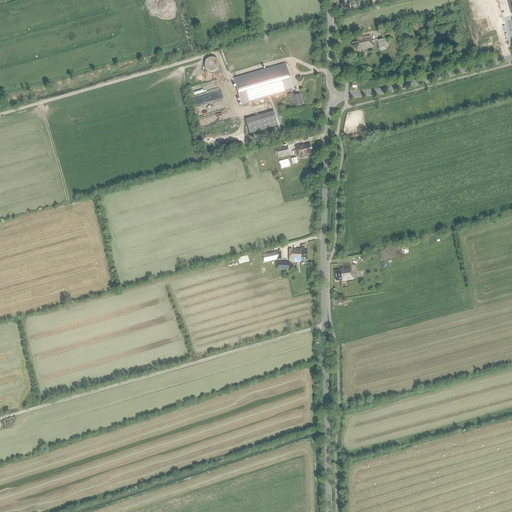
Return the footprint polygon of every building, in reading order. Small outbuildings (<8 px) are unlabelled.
[(355,2),(354,1),(351,2),(351,0),(343,0),(344,2),(341,3),(342,8),(342,7),(347,7),(347,8),(347,9),(349,8),(350,8),(350,6),(355,6),(355,5),(355,2)] [(489,0),(468,0),(474,21),(483,19),(484,22),(475,25),(477,34),(491,30),(488,21),(487,18),(494,16),(489,0)] [(370,36),(356,39),(356,40),(351,41),(352,46),(355,45),(356,51),(373,47),(370,36)] [(389,45),(387,38),(377,41),(379,49),(387,47),(386,46),(389,45)] [(211,72),(213,72),(214,71),(216,71),(217,70),(218,69),(218,67),(219,66),(219,64),(219,63),(218,61),(218,60),(217,59),(216,58),(214,57),(213,57),(211,57),(210,57),(208,57),(207,58),(206,59),(205,60),(204,61),(204,63),(204,64),(204,66),(204,67),(205,69),(206,70),(207,71),(208,71),(210,72),(211,72)] [(285,63),(239,76),(234,78),(241,105),(286,92),(289,104),(293,103),(294,106),(303,104),(300,94),(293,96),(292,90),(293,90),(285,63)] [(277,125),(273,111),(245,119),(249,133),(277,125)] [(303,145),(296,146),(297,151),(296,151),(298,158),(308,155),(307,154),(313,153),(310,144),(304,146),(303,145)] [(289,155),(287,146),(276,148),(278,157),(289,155)] [(289,249),(289,261),(301,261),(301,260),(307,260),(307,251),(304,251),(304,246),(301,246),(301,249),(289,249)] [(276,252),(263,255),(264,262),(276,260),(281,260),(281,251),(276,251),(276,252)] [(340,269),(340,270),(335,271),(336,281),(341,280),(342,281),(353,279),(351,267),(340,269)]
